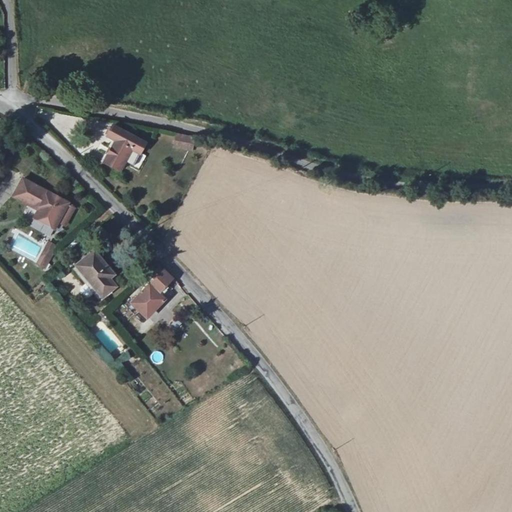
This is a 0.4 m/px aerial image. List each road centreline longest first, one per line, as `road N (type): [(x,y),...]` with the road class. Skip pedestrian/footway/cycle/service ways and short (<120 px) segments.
road 1 (unclassified): [(13,99),(33,129),(134,220),(239,334),(319,440),(352,511)]
road 2 (unclassified): [(511,187),(329,171),(236,139),(13,99)]
